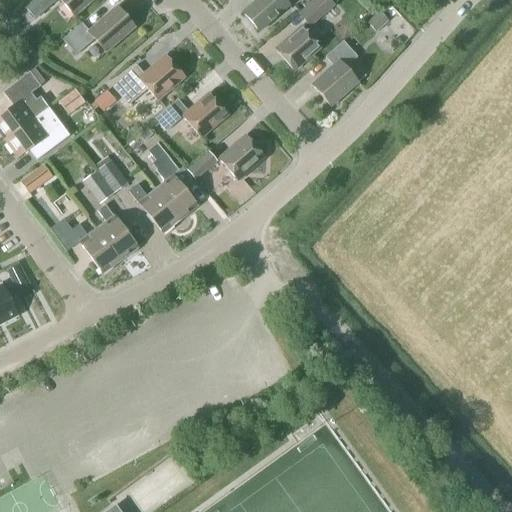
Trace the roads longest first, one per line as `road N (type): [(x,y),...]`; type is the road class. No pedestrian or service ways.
road 1 (unclassified): [(88,322),(206,255),(322,155)]
road 2 (unclassified): [(322,155),(466,0)]
road 3 (residential): [(322,155),(190,0)]
road 4 (residential): [(0,198),(88,322)]
